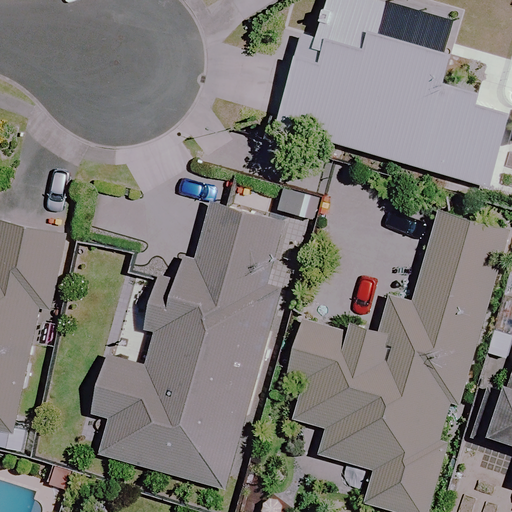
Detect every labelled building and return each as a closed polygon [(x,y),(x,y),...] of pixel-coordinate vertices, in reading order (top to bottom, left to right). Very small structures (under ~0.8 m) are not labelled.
[(447,59),(373,37),(384,0),(328,0),(309,62),(299,59),(279,125),(487,188),(511,109),(439,87),(447,59)] [(511,161),(508,160),(495,207),(511,212),(511,161)] [(280,223),(213,206),(199,260),(168,252),(160,283),(151,320),(159,323),(146,371),(105,360),(91,415),(110,420),(101,457),(225,490),(277,290),(264,287),(280,223)] [(380,323),(353,315),(350,326),(304,312),(286,375),(305,380),(293,420),(328,430),(321,455),(375,471),(365,504),(391,511),(425,511),(507,232),(438,212),(410,309),(386,302),(380,323)] [(0,431),(13,434),(40,306),(52,308),(67,235),(0,221),(0,431)] [(511,378),(505,401),(488,395),(476,431),(511,443),(511,378)]
